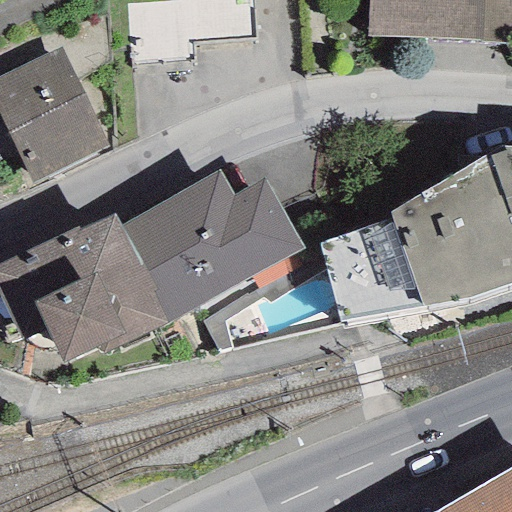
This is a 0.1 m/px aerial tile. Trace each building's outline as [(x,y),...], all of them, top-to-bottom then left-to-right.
[(368,0),(367,36),(509,42),(511,0),(368,0)] [(0,75),(0,118),(30,183),(107,146),(59,47),(0,75)] [(319,245),(340,321),(467,299),(511,283),(511,145),(503,145),(391,213),(393,220),(319,245)] [(167,324),(304,248),(262,179),(232,197),(218,170),(120,226),(155,290),(152,292),(167,324)] [(45,329),(62,364),(99,345),(103,353),(167,324),(152,292),(155,290),(120,226),(113,214),(79,230),(77,227),(0,263),(0,296),(21,340),(45,329)] [(511,511),(511,467),(435,511),(511,511)]
